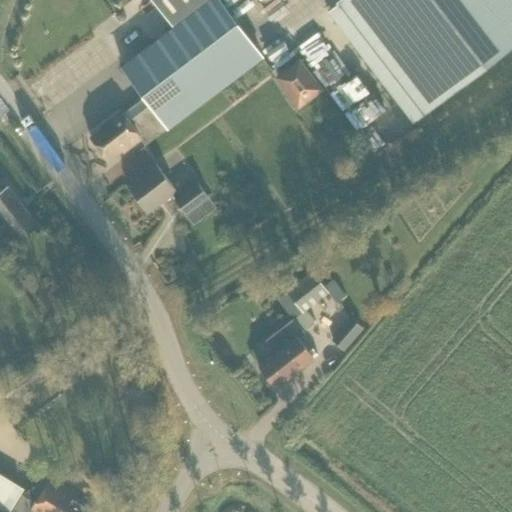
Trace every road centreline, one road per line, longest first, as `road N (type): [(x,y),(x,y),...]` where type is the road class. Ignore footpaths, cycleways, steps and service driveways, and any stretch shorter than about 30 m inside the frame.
road 1 (tertiary): [(218,436),(188,397),(127,263),(0,94)]
road 2 (track): [(190,291),(511,102)]
road 3 (tertiary): [(326,511),(218,436)]
